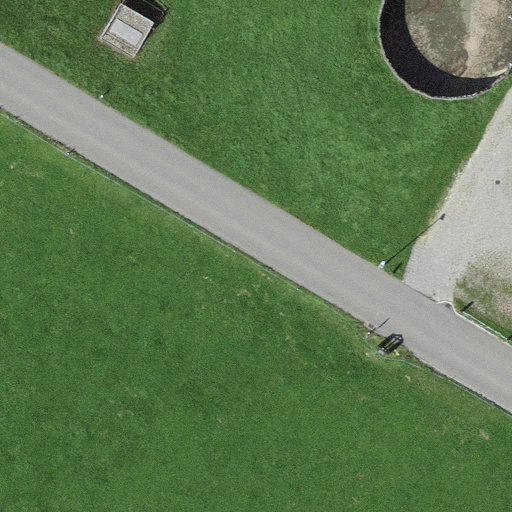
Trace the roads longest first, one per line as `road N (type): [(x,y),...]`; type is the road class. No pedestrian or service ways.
road 1 (tertiary): [(511,380),(0,75)]
road 2 (track): [(401,314),(511,122)]
